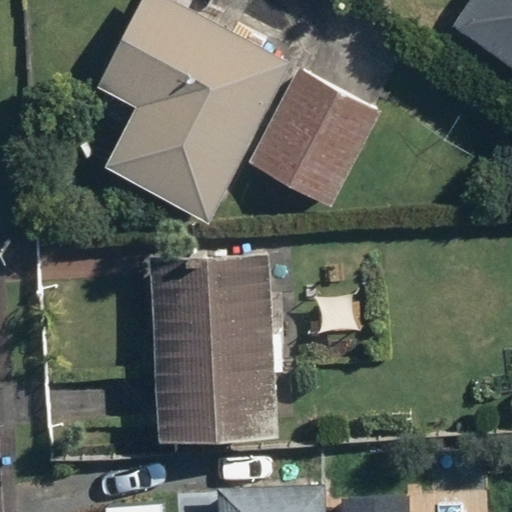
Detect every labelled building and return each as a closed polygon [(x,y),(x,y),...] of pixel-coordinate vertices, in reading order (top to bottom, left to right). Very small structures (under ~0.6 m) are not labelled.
[(279,50),(177,0),(139,0),(93,93),(127,110),(97,170),(195,219),(279,50)] [(511,0),(468,0),(454,23),(511,59),(511,0)] [(386,104),(295,61),(243,169),(334,213),(386,104)] [(268,254),(141,254),(141,446),(269,446),(268,254)] [(318,511),(318,481),(216,483),(216,511),(318,511)]
